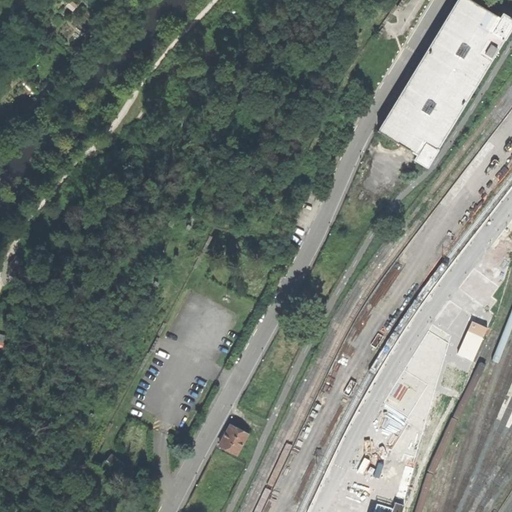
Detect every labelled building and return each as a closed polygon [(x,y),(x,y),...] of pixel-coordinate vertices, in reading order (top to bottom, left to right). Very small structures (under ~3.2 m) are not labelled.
[(469,0),(458,0),(378,131),(418,155),(415,160),(426,167),(511,27),(511,19),(502,14),(500,18),(469,0)] [(15,280),(16,280),(20,283),(21,283),(24,285),(27,286),(34,273),(32,272),(28,270),(27,270),(23,267),(22,267),(21,267),(20,266),(19,266),(18,266),(17,267),(16,267),(15,267),(15,268),(14,269),(13,269),(13,270),(12,271),(12,272),(12,273),(12,274),(12,275),(12,276),(12,277),(13,278),(14,279),(15,280)] [(457,354),(473,361),(487,328),(471,321),(457,354)] [(230,426),(219,446),(236,455),(246,434),(230,426)] [(104,466),(117,476),(125,467),(112,455),(104,466)]
